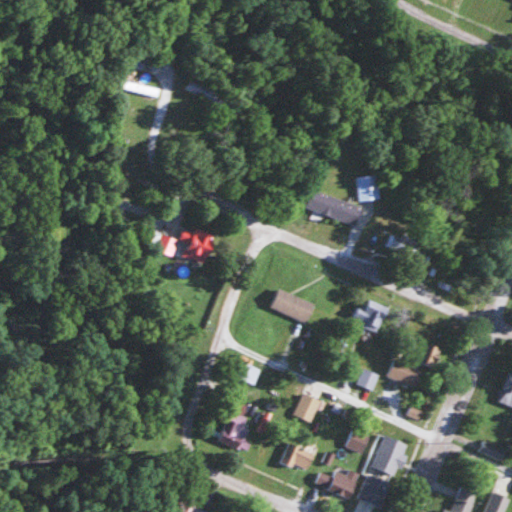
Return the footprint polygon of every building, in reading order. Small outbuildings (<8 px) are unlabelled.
[(128,65),(139,69),(142,58),(132,55),(128,65)] [(157,88),(119,78),(116,87),(155,97),(157,88)] [(182,88),(216,105),(220,97),(186,81),(182,88)] [(171,122),(202,129),(203,121),(173,114),(171,122)] [(376,175),(354,175),(354,200),(376,200),(376,175)] [(304,208),(353,223),(359,204),(310,189),(304,208)] [(204,260),(213,236),(187,227),(178,251),(204,260)] [(383,248),(410,259),(416,243),(389,233),(383,248)] [(155,248),(170,256),(177,241),(162,234),(155,248)] [(314,305),(279,287),(269,305),(304,323),(314,305)] [(374,332),(388,309),(369,298),(363,307),(358,305),(351,318),(374,332)] [(416,386),(423,364),(434,368),(441,347),(414,338),(409,356),(395,351),(387,377),(416,386)] [(258,368),(241,361),(235,375),(252,383),(258,368)] [(377,374),(362,367),(356,382),(371,388),(377,374)] [(511,370),(497,399),(511,406),(511,370)] [(292,412),(309,420),(319,400),(302,392),(292,412)] [(250,424),(225,416),(217,441),(242,449),(250,424)] [(360,452),(367,434),(352,428),(345,445),(360,452)] [(409,445),(385,433),(369,464),(394,475),(409,445)] [(277,460),(292,467),(294,463),(306,469),(313,453),(288,440),(277,460)] [(505,450),(483,440),(479,450),(501,459),(505,450)] [(345,473),(334,468),(326,489),(349,497),(358,472),(347,468),(345,473)] [(390,483),(367,473),(357,496),(379,506),(390,483)] [(450,510),(442,507),(440,511),(468,511),(477,491),(459,484),(450,510)] [(481,511),(501,511),(507,496),(489,490),(481,511)]
